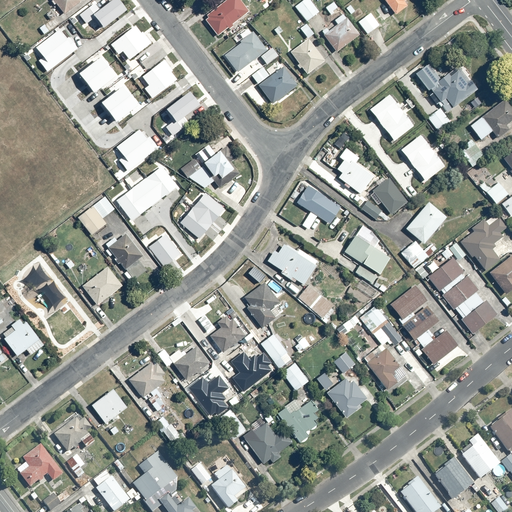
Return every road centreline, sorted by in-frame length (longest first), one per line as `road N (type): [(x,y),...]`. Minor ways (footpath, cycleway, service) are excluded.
road 1 (residential): [(0,429),(201,275),(254,218),(292,156)]
road 2 (residential): [(300,511),(377,461),(511,346)]
road 3 (residential): [(292,156),(349,89),(471,0)]
road 4 (residential): [(169,0),(292,156)]
